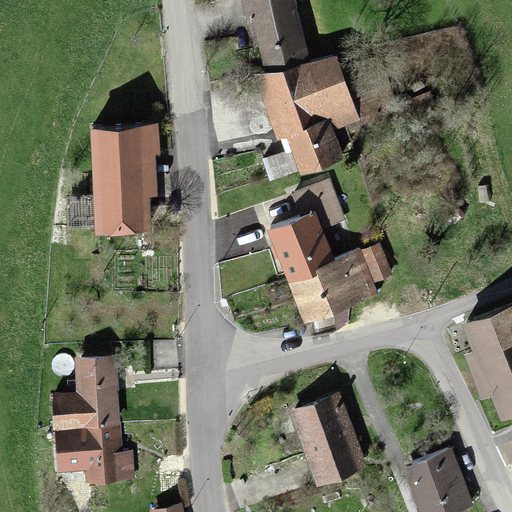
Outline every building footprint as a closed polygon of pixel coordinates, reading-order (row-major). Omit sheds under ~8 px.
[(248,0),(265,72),(308,62),(293,0),(248,0)] [(308,62),(265,72),(254,77),(279,136),(290,134),(299,171),(340,162),(331,124),(353,119),(347,95),(376,88),(367,49),(308,62)] [(95,222),(96,232),(149,231),(148,192),(154,192),(152,128),(93,129),(95,208),(76,209),(76,223),(95,222)] [(292,197),(300,217),(313,212),(320,229),(342,221),(327,183),(292,197)] [(300,217),(269,229),(305,323),(378,295),(373,281),(388,275),(377,245),(333,262),(320,229),(313,212),(300,217)] [(511,305),(464,324),(475,353),(465,356),(480,394),(489,391),(498,415),(511,409),(511,305)] [(117,358),(77,357),(77,394),(55,394),(55,429),(63,429),(63,441),(86,441),(86,486),(131,486),(131,452),(116,452),(117,358)] [(339,396),(291,413),(316,483),(364,466),(339,396)] [(448,453),(405,469),(420,511),(450,511),(467,506),(448,453)]
